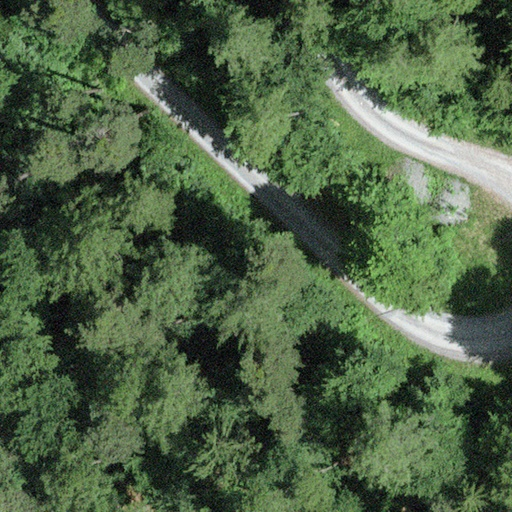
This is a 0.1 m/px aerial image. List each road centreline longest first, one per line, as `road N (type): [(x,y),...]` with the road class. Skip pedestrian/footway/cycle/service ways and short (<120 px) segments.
road 1 (track): [(93,0),(237,158),(403,314),(511,349)]
road 2 (track): [(511,180),(447,153),(344,90),(305,0)]
